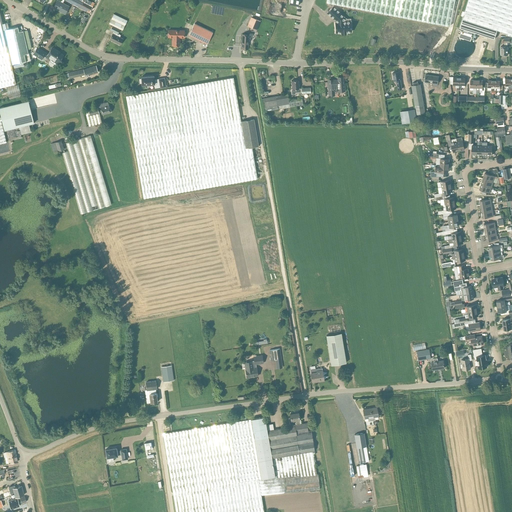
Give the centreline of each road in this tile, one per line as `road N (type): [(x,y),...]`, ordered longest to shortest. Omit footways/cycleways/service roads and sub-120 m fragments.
road 1 (unclassified): [(19,456),(125,421),(390,388)]
road 2 (tertiary): [(367,61),(103,56),(5,0)]
road 3 (residential): [(482,270),(464,170),(511,161)]
road 4 (tertiary): [(511,69),(367,61)]
road 5 (residential): [(387,196),(367,61)]
